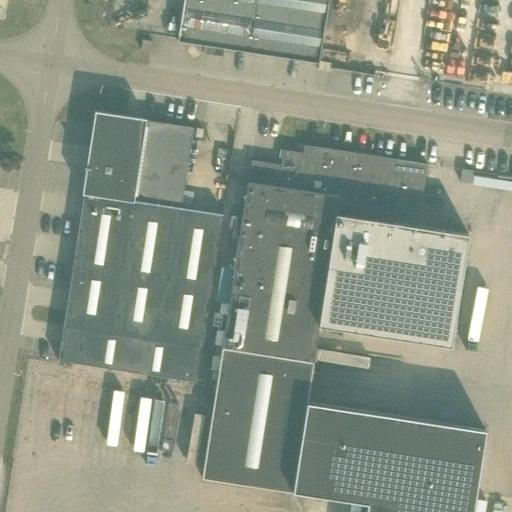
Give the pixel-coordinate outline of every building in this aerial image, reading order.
[(182,0),(177,41),(319,59),(326,0),(182,0)] [(142,40),(141,51),(151,52),(153,42),(142,40)] [(58,361),(197,381),(222,214),(180,209),(190,148),(193,128),(96,113),(58,361)] [(472,511),(485,430),(306,402),(313,362),(318,326),(450,347),(468,235),(336,214),(338,198),(352,200),(350,211),(388,217),(390,206),(420,210),(427,164),(411,161),(405,161),(365,155),(360,154),(314,147),(313,148),(312,155),(283,150),(280,166),(251,161),(248,183),(244,202),(221,350),(201,478),(292,492),(366,504),(365,511),(472,511)] [(461,169),(459,181),(470,182),(471,171),(461,169)]
